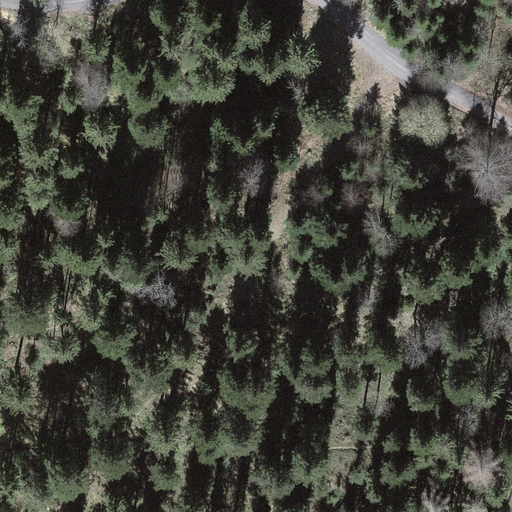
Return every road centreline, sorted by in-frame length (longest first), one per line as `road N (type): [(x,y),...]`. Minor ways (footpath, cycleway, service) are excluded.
road 1 (track): [(334,0),(421,83),(511,139)]
road 2 (track): [(383,511),(511,441)]
